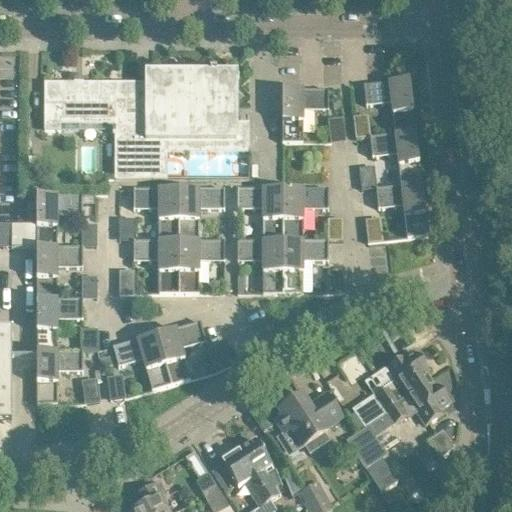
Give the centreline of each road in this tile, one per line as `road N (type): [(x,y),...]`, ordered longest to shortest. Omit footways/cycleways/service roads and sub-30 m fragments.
road 1 (residential): [(263,372),(230,319),(211,310),(127,335),(109,319),(108,199)]
road 2 (secondary): [(475,289),(448,25)]
road 3 (unclassified): [(59,464),(143,447),(263,372)]
road 4 (secondary): [(478,511),(487,448),(475,289)]
road 5 (residential): [(0,26),(193,26)]
road 6 (residential): [(265,26),(448,25)]
road 7 (residential): [(362,314),(350,143)]
road 8 (unclassified): [(265,26),(265,184)]
